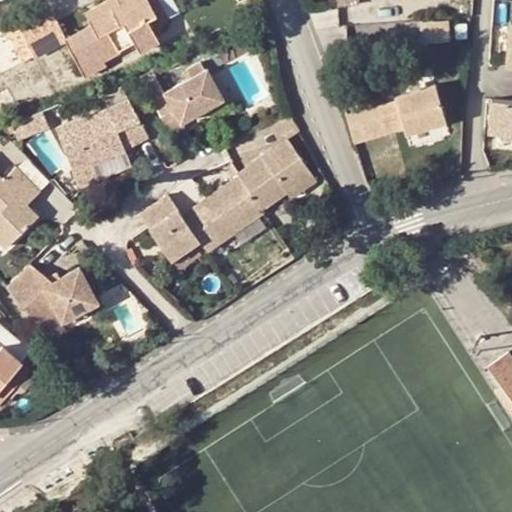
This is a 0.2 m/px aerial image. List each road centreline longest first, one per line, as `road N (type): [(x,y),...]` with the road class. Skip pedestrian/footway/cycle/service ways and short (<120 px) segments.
road 1 (residential): [(199,346),(96,226),(209,155)]
road 2 (residential): [(283,0),(324,130),(373,238)]
road 3 (unclassified): [(0,476),(199,346)]
road 4 (unclassified): [(199,346),(373,238)]
road 5 (unclassified): [(373,238),(511,196)]
